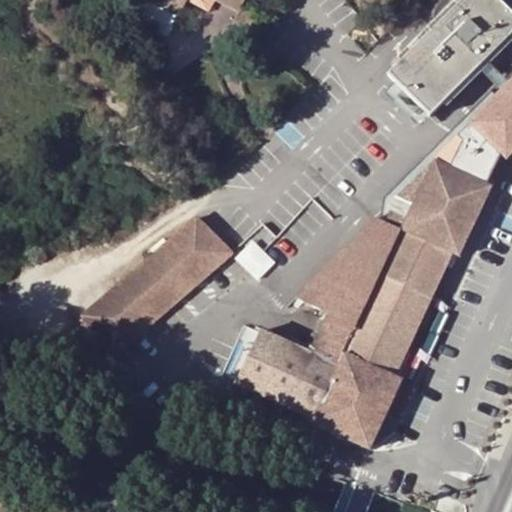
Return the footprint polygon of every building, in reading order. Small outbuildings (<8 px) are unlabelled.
[(178,16),(183,7),(167,0),(145,0),(178,16)] [(167,0),(183,7),(186,0),(214,0),(237,11),(242,0),(167,0)] [(511,32),(511,14),(497,0),(462,0),(387,75),(429,116),(511,32)] [(511,161),(511,85),(472,128),(510,164),(511,161)] [(389,210),(387,224),(451,252),(458,255),(486,185),(430,160),(409,182),(390,200),(389,210)] [(387,224),(373,218),(335,256),(431,298),(451,252),(387,224)] [(123,362),(134,350),(168,317),(231,255),(195,220),(124,291),(88,326),(94,333),(123,362)] [(431,298),(335,256),(295,296),(328,315),(319,337),(312,334),(307,346),(313,349),(310,355),(261,334),(239,386),(317,421),(315,425),(371,451),(403,382),(396,379),(431,298)]
